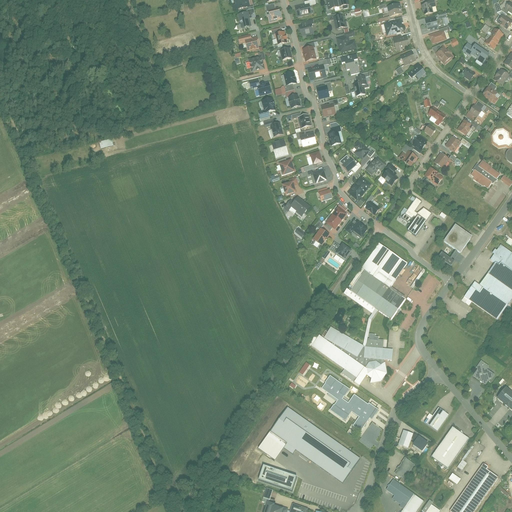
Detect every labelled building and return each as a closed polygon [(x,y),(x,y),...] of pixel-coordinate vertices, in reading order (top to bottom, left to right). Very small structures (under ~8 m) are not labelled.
[(232,0),(235,11),(250,8),(247,0),(225,0),(226,2),(232,0)] [(332,0),(327,1),(329,11),(338,9),(338,8),(348,6),(347,0),(332,0)] [(296,8),(298,19),(313,15),(311,7),(316,6),(315,1),(305,3),(306,6),(296,8)] [(427,5),(421,6),(423,16),(433,14),(432,9),(435,8),(434,1),(426,2),(427,5)] [(269,19),(270,23),(283,20),(280,9),(276,10),(274,5),(266,7),(267,13),(270,13),(271,18),(269,19)] [(402,15),(400,5),(386,8),(389,18),(402,15)] [(238,16),(242,30),(253,27),(251,20),(257,19),(254,9),(248,11),(249,13),(238,16)] [(447,13),(437,16),(438,21),(443,20),(445,25),(450,24),(447,13)] [(337,15),(328,17),(329,23),(335,21),(337,31),(347,29),(345,17),(337,19),(337,15)] [(496,24),(507,31),(511,23),(511,21),(502,16),(496,24)] [(383,25),(387,38),(404,33),(401,24),(403,23),(402,18),(394,20),(394,22),(383,25)] [(435,18),(425,21),(428,31),(437,28),(435,18)] [(303,27),(299,28),(302,38),(315,35),(313,26),(315,26),(314,21),(302,23),(303,27)] [(440,34),(429,37),(432,45),(446,41),(444,33),(450,31),(449,27),(439,30),(440,34)] [(494,50),(504,36),(495,30),(485,44),(494,50)] [(275,36),(278,46),(288,43),(286,33),(275,36)] [(248,53),(261,49),(257,38),(252,39),(251,35),(238,38),(240,45),(246,43),(248,53)] [(400,36),(392,38),(396,52),(408,49),(408,46),(409,45),(407,37),(400,38),(400,36)] [(350,37),(337,40),(340,55),(358,51),(356,41),(352,42),(350,37)] [(458,44),(456,39),(450,42),(453,47),(458,44)] [(308,50),(303,51),(306,64),(319,61),(315,44),(307,46),(308,50)] [(467,45),(462,52),(482,66),(490,56),(475,45),(473,48),(467,45)] [(443,48),(434,55),(444,66),(453,59),(450,55),(452,54),(448,49),(446,51),(443,48)] [(281,51),(283,62),(292,60),(290,49),(281,51)] [(415,62),(411,53),(399,58),(403,67),(415,62)] [(358,56),(340,60),(342,66),(346,65),(347,72),(351,71),(352,76),(361,73),(360,67),(357,68),(356,62),(359,62),(358,56)] [(250,60),(254,73),(267,70),(263,57),(250,60)] [(319,68),(308,71),(311,82),(328,77),(327,72),(329,71),(326,62),(318,64),(319,68)] [(418,81),(427,75),(418,63),(412,68),(414,71),(408,75),(412,80),(415,77),(418,81)] [(471,66),(465,63),(462,67),(466,70),(461,78),(470,84),(476,75),(468,70),(471,66)] [(399,76),(405,73),(402,67),(396,71),(399,76)] [(501,70),(493,81),(502,87),(509,76),(501,70)] [(357,85),(353,86),(356,99),(366,96),(364,89),(369,88),(366,79),(370,77),(369,73),(362,75),(363,78),(356,80),(357,85)] [(282,77),(284,88),(296,86),(293,74),(282,77)] [(258,88),(261,97),(272,95),(269,83),(261,85),(260,81),(249,84),(251,90),(258,88)] [(490,84),(482,97),(494,105),(497,99),(495,98),(497,94),(494,92),(496,88),(490,84)] [(317,90),(320,101),(330,98),(328,87),(317,90)] [(422,96),(426,108),(431,107),(428,94),(422,96)] [(289,99),(292,110),(302,107),(298,96),(289,99)] [(259,113),(261,120),(270,117),(269,114),(277,112),(273,99),(261,102),(264,112),(259,113)] [(468,112),(465,117),(471,120),(473,117),(477,119),(484,107),(478,103),(475,107),(474,106),(469,113),(468,112)] [(334,105),(321,108),(323,118),(336,115),(334,105)] [(442,125),(447,117),(433,108),(427,116),(431,119),(429,121),(438,127),(440,124),(442,125)] [(299,118),(301,130),(312,127),(309,116),(299,118)] [(472,127),(463,121),(456,132),(465,138),(472,127)] [(332,135),(329,136),(332,148),(342,145),(339,133),(342,132),(340,123),(333,124),(334,129),(331,130),(332,135)] [(271,126),(274,138),(284,136),(280,124),(271,126)] [(411,133),(414,133),(414,135),(420,134),(419,129),(414,130),(413,127),(410,128),(411,133)] [(424,133),(431,138),(435,131),(428,127),(424,133)] [(491,137),(492,145),(499,150),(507,149),(511,152),(509,152),(507,156),(507,161),(509,164),(511,164),(511,136),(511,133),(505,129),(497,130),(491,137)] [(301,140),(303,148),(316,144),(313,134),(306,136),(305,132),(296,135),(298,141),(301,140)] [(461,143),(451,137),(445,148),(454,154),(461,143)] [(417,138),(411,148),(414,150),(420,154),(426,145),(417,138)] [(113,139),(99,142),(101,150),(114,146),(113,139)] [(469,148),(471,145),(464,139),(461,142),(469,148)] [(357,151),(354,154),(364,161),(367,157),(370,160),(376,153),(362,142),(360,144),(358,143),(354,149),(357,151)] [(284,143),(272,146),(276,160),(288,156),(284,143)] [(403,153),(398,159),(411,168),(416,159),(410,155),(414,150),(411,148),(406,144),(401,151),(403,153)] [(307,173),(316,170),(318,169),(317,166),(325,163),(322,153),(310,157),(313,166),(304,169),(306,174),(307,173)] [(449,160),(440,154),(433,165),(442,171),(449,160)] [(457,162),(456,164),(460,166),(462,161),(451,156),(450,159),(457,162)] [(377,158),(367,172),(377,179),(386,165),(377,158)] [(351,159),(342,167),(348,174),(357,166),(351,159)] [(282,177),(297,173),(294,161),(278,165),(282,177)] [(480,167),(477,165),(469,177),(488,189),(492,184),(496,180),(499,175),(491,170),(492,169),(483,162),(480,167)] [(390,171),(382,181),(394,189),(400,180),(395,177),(399,171),(391,165),(387,169),(390,171)] [(437,187),(443,179),(429,169),(423,177),(437,187)] [(314,176),(317,186),(328,182),(325,171),(317,174),(316,170),(307,173),(309,177),(314,176)] [(511,182),(504,176),(500,181),(509,188),(511,184),(511,182)] [(284,186),(287,197),(299,193),(298,187),(299,187),(297,179),(289,182),(290,184),(284,186)] [(361,179),(349,195),(359,202),(371,186),(361,179)] [(318,192),(321,202),(332,199),(330,193),(327,193),(326,190),(318,192)] [(369,206),(366,210),(376,217),(381,210),(372,204),(375,199),(371,197),(366,203),(369,206)] [(292,201),(285,210),(289,212),(291,209),(303,219),(311,208),(300,199),(296,204),(292,201)] [(416,199),(402,219),(407,223),(414,218),(416,219),(419,215),(417,214),(415,213),(422,203),(416,199)] [(339,209),(327,224),(337,231),(349,216),(339,209)] [(416,237),(432,215),(424,209),(417,214),(419,215),(416,219),(407,232),(416,237)] [(354,232),(363,239),(369,231),(359,224),(357,227),(352,224),(346,232),(352,236),(354,232)] [(456,227),(444,243),(461,254),(472,238),(456,227)] [(303,238),(306,234),(299,229),(296,233),(303,238)] [(321,230),(314,241),(324,247),(331,236),(321,230)] [(353,252),(344,246),(342,249),(335,244),(330,250),(347,261),(353,252)] [(379,245),(344,294),(372,313),(376,309),(391,319),(405,300),(390,289),(408,264),(379,245)] [(476,284),(465,300),(468,302),(497,322),(511,299),(511,254),(500,247),(490,261),(495,264),(480,287),(476,284)] [(444,253),(440,259),(453,267),(457,262),(444,253)] [(363,347),(331,328),(325,339),(357,357),(363,347)] [(366,368),(320,337),(313,347),(359,379),(366,368)] [(395,350),(365,348),(364,358),(394,361),(395,350)] [(490,367),(481,361),(477,368),(479,370),(474,377),(486,385),(490,380),(492,381),(496,376),(488,370),(490,367)] [(370,374),(373,376),(372,384),(382,382),(388,372),(387,368),(385,363),(382,366),(380,365),(377,363),(373,363),(371,364),(369,366),(368,368),(368,372),(370,374)] [(337,401),(330,411),(346,422),(352,413),(359,418),(353,427),(361,432),(370,419),(372,421),(379,411),(369,404),(368,405),(354,395),(348,404),(343,400),(350,390),(330,376),(321,389),(337,401)] [(511,394),(505,389),(497,399),(511,411),(511,394)] [(343,484),(360,459),(288,409),(259,449),(276,461),(284,449),(293,456),(296,452),(343,484)] [(447,415),(439,410),(429,425),(437,431),(447,415)] [(469,435),(454,425),(432,458),(447,468),(469,435)] [(404,431),(399,445),(408,448),(413,434),(404,431)] [(419,440),(413,448),(422,454),(428,446),(419,440)] [(415,465),(406,458),(395,474),(405,481),(415,465)] [(463,471),(468,464),(463,460),(458,467),(463,471)] [(472,511),(497,476),(482,466),(450,511),(472,511)] [(259,481),(292,492),(297,477),(264,467),(259,481)] [(453,474),(449,479),(458,485),(462,479),(453,474)] [(414,495),(394,481),(387,491),(393,495),(391,498),(402,505),(404,502),(407,505),(414,495)] [(272,491),(267,490),(264,499),(269,501),(272,491)] [(416,511),(424,502),(414,495),(407,505),(401,511),(416,511)] [(422,511),(440,511),(441,510),(433,505),(434,502),(429,500),(422,511)]
